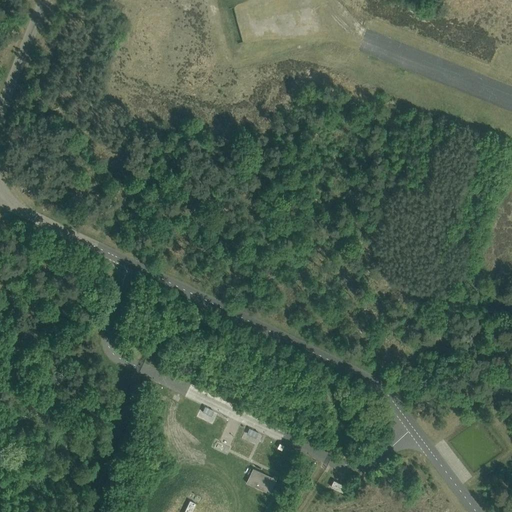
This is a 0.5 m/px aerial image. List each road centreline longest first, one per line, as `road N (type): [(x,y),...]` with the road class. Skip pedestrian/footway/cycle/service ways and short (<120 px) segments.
road 1 (unclassified): [(113,256),(122,283),(105,340),(116,358),(339,465),(384,455),(410,429)]
road 2 (unclassified): [(410,429),(374,385),(113,256)]
road 3 (unclassified): [(113,256),(7,204),(0,187)]
